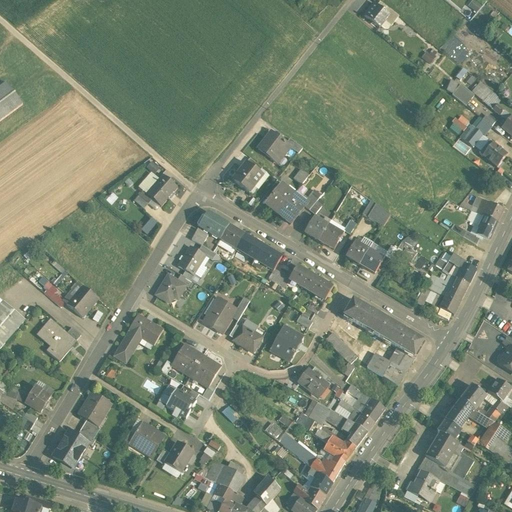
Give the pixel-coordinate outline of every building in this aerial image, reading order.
[(386,14),(375,5),(365,16),(372,21),(380,28),(385,21),(389,17),(389,16),(386,14)] [(399,17),(389,10),(386,14),(389,16),(389,17),(395,22),(399,17)] [(497,15),(493,13),(488,18),(492,21),(497,15)] [(395,22),(389,17),(385,21),(391,26),(395,22)] [(463,70),(456,79),(460,82),(467,73),(463,70)] [(456,86),(451,83),(447,92),(453,94),(456,86)] [(7,84),(0,88),(0,121),(23,105),(7,84)] [(501,101),(479,84),(472,92),(483,102),(493,111),(497,106),(501,101)] [(474,96),(460,85),(452,96),(465,107),(474,96)] [(511,118),(497,106),(493,111),(508,123),(511,118)] [(488,117),(484,122),(491,128),(495,123),(488,117)] [(508,123),(503,129),(511,136),(511,118),(508,123)] [(450,125),(455,135),(464,130),(458,120),(450,125)] [(484,122),(482,120),(478,126),(486,133),(491,128),(484,122)] [(475,129),(465,141),(472,147),(482,135),(475,129)] [(272,133),(259,150),(278,164),(291,148),(287,144),(272,133)] [(304,149),(291,139),(287,144),(291,148),(299,155),(304,149)] [(493,144),(489,142),(486,146),(479,154),(497,168),(507,155),(493,144)] [(263,168),(250,158),(246,163),(259,173),(263,168)] [(146,168),(152,175),(158,169),(151,162),(146,168)] [(259,173),(246,163),(233,181),(250,194),(264,177),(259,173)] [(303,170),(295,179),(303,185),(310,176),(303,170)] [(146,194),(146,195),(152,201),(161,208),(178,189),(163,175),(146,194)] [(295,195),(283,185),(267,205),(279,215),(295,195)] [(152,201),(146,195),(146,194),(143,192),(139,197),(149,205),(152,201)] [(295,195),(279,215),(291,224),(305,207),(307,204),(295,195)] [(307,204),(305,207),(310,211),(317,202),(318,201),(313,196),(307,204)] [(483,200),(477,198),(473,207),(478,210),(483,200)] [(476,214),(479,215),(482,216),(488,203),(483,200),(478,210),(476,214)] [(372,201),(363,216),(368,219),(377,205),(372,201)] [(317,202),(310,211),(316,215),(323,207),(317,202)] [(473,207),(463,202),(459,207),(472,212),(476,214),(478,210),(473,207)] [(503,210),(488,203),(482,216),(484,218),(497,224),(503,210)] [(391,216),(377,205),(368,219),(383,228),(391,216)] [(476,214),(472,212),(469,218),(476,221),(479,215),(476,214)] [(229,226),(209,214),(207,217),(201,227),(222,240),(229,226)] [(203,216),(198,225),(198,226),(201,227),(207,217),(204,216),(203,216)] [(329,226),(315,217),(306,233),(320,241),(329,226)] [(149,218),(140,231),(146,235),(155,223),(149,218)] [(497,224),(484,218),(478,230),(480,230),(477,236),(484,239),(486,234),(491,237),(497,224)] [(351,221),(344,232),(351,236),(357,225),(351,221)] [(245,236),(229,226),(222,240),(237,250),(245,236)] [(329,226),(320,241),(335,250),(344,235),(329,226)] [(462,238),(465,232),(453,227),(451,231),(462,238)] [(208,236),(197,230),(191,241),(201,247),(202,247),(208,236)] [(479,240),(465,232),(462,238),(476,246),(479,240)] [(282,259),(245,236),(237,250),(274,272),(275,272),(276,271),(282,259)] [(411,251),(416,244),(408,239),(400,252),(403,255),(401,259),(421,271),(427,261),(411,251)] [(369,251),(356,243),(347,258),(360,266),(369,251)] [(202,247),(201,247),(198,253),(205,258),(209,261),(213,254),(202,247)] [(392,247),(385,257),(392,261),(398,251),(392,247)] [(198,253),(190,249),(178,268),(193,277),(205,258),(198,253)] [(384,260),(369,251),(360,266),(375,275),(384,260)] [(467,265),(453,256),(448,263),(454,267),(460,271),(464,266),(465,267),(467,265)] [(447,265),(440,260),(435,268),(442,273),(447,265)] [(454,267),(448,263),(447,265),(442,273),(448,277),(454,267)] [(476,272),(465,267),(464,266),(460,271),(455,280),(458,281),(469,286),(476,272),(475,272),(476,272)] [(333,288),(297,268),(291,279),(289,282),(290,282),(325,302),(333,288)] [(286,276),(276,271),(275,272),(274,272),(270,280),(280,286),(286,276)] [(195,284),(182,276),(178,282),(187,287),(192,290),(195,284)] [(291,279),(286,276),(280,286),(285,289),(290,282),(289,282),(291,279)] [(169,277),(157,296),(171,304),(177,294),(181,297),(187,287),(178,282),(169,277)] [(443,291),(434,286),(431,292),(439,296),(445,299),(447,295),(450,297),(458,281),(455,280),(448,277),(443,291)] [(42,278),(38,283),(47,291),(44,294),(52,300),(56,295),(59,293),(42,278)] [(469,286),(458,281),(450,297),(461,303),(469,286)] [(79,284),(64,302),(65,303),(67,305),(83,319),(98,300),(79,284)] [(439,296),(431,292),(426,303),(433,306),(439,296)] [(64,302),(56,295),(52,300),(61,308),(65,303),(64,302)] [(450,297),(447,295),(445,299),(459,306),(461,303),(450,297)] [(445,299),(439,296),(433,306),(440,310),(445,299)] [(459,306),(445,299),(440,310),(441,311),(452,316),(454,317),(459,306)] [(218,300),(204,324),(223,335),(233,319),(237,311),(218,300)] [(422,343),(354,301),(345,317),(398,350),(414,360),(423,343),(422,342),(422,343)] [(0,306),(0,350),(25,323),(3,303),(0,306)] [(321,310),(311,304),(308,310),(317,315),(321,310)] [(237,311),(233,319),(239,322),(245,312),(239,308),(237,311)] [(452,316),(441,311),(439,316),(450,321),(452,316)] [(138,316),(128,332),(139,339),(153,348),(163,331),(138,316)] [(313,324),(302,317),(298,323),(310,330),(313,324)] [(66,335),(51,321),(38,337),(51,347),(46,353),(59,363),(69,351),(68,351),(75,342),(66,335)] [(242,329),(237,326),(230,337),(235,340),(242,329)] [(263,339),(244,327),(242,329),(235,340),(235,342),(234,342),(254,354),(263,339)] [(304,338),(285,328),(272,353),(290,362),(304,338)] [(72,329),(66,335),(75,342),(81,336),(72,329)] [(139,339),(128,332),(117,352),(128,358),(139,339)] [(358,359),(333,334),(325,342),(348,365),(350,366),(358,359)] [(511,340),(508,338),(503,346),(509,350),(511,352),(511,340)] [(203,357),(184,346),(172,366),(172,367),(190,378),(203,357)] [(389,356),(380,350),(377,355),(386,361),(389,356)] [(414,360),(398,350),(390,364),(407,374),(415,360),(414,360)] [(511,352),(509,350),(504,358),(500,357),(498,361),(499,365),(511,373),(511,352)] [(117,352),(116,352),(113,358),(125,365),(128,359),(128,358),(117,352)] [(386,361),(377,355),(369,369),(399,388),(407,374),(390,364),(386,361)] [(221,368),(203,357),(190,378),(208,389),(209,388),(221,368)] [(172,366),(167,362),(160,373),(166,376),(172,367),(172,366)] [(348,365),(342,374),(348,378),(354,369),(350,366),(348,365)] [(328,379),(315,368),(311,374),(324,384),(328,379)] [(311,374),(310,373),(300,385),(312,394),(313,393),(320,398),(328,387),(324,384),(311,374)] [(511,391),(498,381),(495,387),(494,386),(488,394),(492,398),(498,402),(501,404),(511,391)] [(359,392),(351,386),(347,392),(355,398),(359,393),(359,392)] [(199,396),(183,387),(180,393),(195,402),(199,396)] [(485,397),(472,387),(460,401),(474,411),(474,412),(485,397)] [(28,395),(11,388),(8,397),(17,401),(18,399),(24,402),(28,395)] [(35,388),(25,404),(41,414),(48,401),(41,397),(43,393),(42,393),(35,388)] [(53,393),(45,388),(42,393),(43,393),(41,397),(48,401),(53,393)] [(208,389),(202,398),(209,402),(215,391),(209,388),(208,389)] [(180,393),(176,390),(165,407),(174,413),(172,416),(177,419),(179,416),(186,420),(196,403),(195,402),(180,393)] [(112,406),(92,393),(78,416),(87,421),(98,429),(99,428),(112,406)] [(372,402),(359,393),(355,398),(358,401),(368,407),(372,402)] [(8,397),(3,395),(0,400),(0,402),(13,411),(17,401),(8,397)] [(351,408),(341,401),(338,406),(334,413),(347,422),(352,415),(348,412),(349,410),(351,408)] [(368,407),(358,401),(352,409),(362,416),(368,407)] [(385,411),(372,401),(371,401),(372,402),(368,407),(362,416),(375,425),(385,411)] [(474,411),(460,401),(446,422),(460,431),(469,418),(474,412),(474,411)] [(496,405),(485,419),(492,423),(497,415),(501,418),(508,409),(501,404),(498,402),(496,405)] [(318,404),(310,419),(321,427),(325,421),(331,412),(318,404)] [(237,417),(226,408),(222,413),(232,423),(237,417)] [(38,418),(27,412),(24,418),(34,424),(38,418)] [(331,412),(325,421),(341,431),(347,422),(334,413),(331,412)] [(483,417),(474,412),(469,418),(491,430),(494,425),(492,423),(485,419),(483,417)] [(314,423),(301,414),(295,424),(308,433),(314,423)] [(355,416),(351,424),(354,426),(360,419),(355,416)] [(362,416),(360,419),(354,426),(367,434),(375,425),(362,416)] [(292,423),(284,417),(280,423),(287,428),(292,423)] [(34,424),(24,418),(20,424),(30,430),(34,424)] [(98,429),(87,421),(81,432),(94,440),(101,430),(99,428),(98,429)] [(351,424),(347,422),(341,431),(347,435),(354,426),(351,424)] [(460,431),(446,422),(438,433),(440,434),(452,442),(460,431)] [(166,437),(143,423),(138,432),(138,431),(136,434),(137,434),(136,436),(132,442),(132,443),(130,446),(152,460),(166,437)] [(321,427),(314,423),(308,433),(314,437),(317,433),(321,427)] [(504,432),(494,425),(491,430),(484,441),(480,448),(490,454),(497,443),(504,432)] [(284,434),(274,426),(267,434),(278,442),(284,434)] [(354,426),(347,435),(350,437),(346,443),(356,449),(360,443),(367,434),(354,426)] [(77,437),(69,432),(61,445),(81,458),(89,444),(77,437)] [(94,440),(81,432),(77,437),(89,444),(92,447),(96,441),(94,440)] [(130,433),(124,442),(130,446),(132,443),(132,442),(136,436),(130,433)] [(327,439),(317,433),(314,437),(325,444),(327,439)] [(452,442),(440,434),(425,459),(444,470),(463,482),(474,464),(460,455),(463,449),(452,442)] [(307,455),(283,438),(279,443),(301,460),(307,455)] [(346,447),(332,438),(327,445),(324,451),(338,459),(345,464),(355,450),(348,445),(346,447)] [(477,441),(472,438),(468,444),(475,448),(476,446),(478,442),(477,441)] [(220,447),(211,441),(208,446),(218,451),(220,447)] [(511,451),(497,443),(490,454),(504,462),(511,451)] [(81,458),(61,445),(53,458),(61,463),(73,470),(81,458)] [(171,455),(166,464),(167,464),(182,473),(193,455),(178,445),(171,455)] [(201,457),(208,462),(214,453),(206,448),(201,457)] [(164,450),(157,462),(165,467),(167,464),(166,464),(171,455),(164,450)] [(323,466),(307,455),(301,460),(317,473),(318,473),(323,466)] [(323,466),(318,473),(319,475),(332,485),(345,464),(338,459),(333,467),(326,462),(323,466)] [(444,470),(425,459),(418,471),(420,473),(437,482),(444,470)] [(308,468),(302,462),(297,468),(304,474),(308,468)] [(73,470),(61,463),(56,471),(73,477),(76,472),(73,470)] [(224,468),(214,464),(206,481),(207,482),(212,484),(216,485),(224,468)] [(295,469),(288,464),(280,472),(295,485),(302,476),(298,473),(295,469)] [(239,476),(224,468),(216,485),(220,488),(233,493),(241,478),(239,476)] [(463,482),(444,470),(437,482),(439,483),(471,499),(476,490),(463,482)] [(437,482),(420,473),(414,485),(412,484),(407,492),(428,503),(433,494),(435,495),(436,493),(434,492),(439,483),(437,482)] [(316,480),(314,483),(311,489),(313,491),(326,497),(332,485),(319,475),(316,480)] [(511,481),(511,479),(503,475),(500,480),(509,486),(511,481)] [(207,482),(197,477),(195,481),(205,486),(207,482)] [(267,478),(253,494),(255,497),(266,507),(266,508),(270,503),(280,491),(270,481),(267,478)] [(284,487),(274,478),(270,481),(280,491),(284,487)] [(216,485),(212,484),(208,493),(215,496),(220,488),(216,485)] [(310,496),(299,487),(294,493),(306,503),(310,496)] [(220,488),(215,496),(224,501),(224,502),(227,503),(233,493),(220,488)] [(310,496),(306,503),(316,511),(317,511),(326,498),(326,497),(313,491),(310,496)] [(241,497),(233,493),(227,503),(234,506),(230,511),(247,511),(248,511),(239,508),(240,504),(238,503),(241,497)] [(300,501),(294,496),(287,504),(294,510),(300,501)] [(50,504),(28,497),(26,503),(41,508),(41,509),(48,511),(50,504)] [(266,507),(255,497),(248,511),(247,511),(261,511),(264,510),(264,509),(266,507)] [(219,511),(223,505),(212,499),(208,509),(213,511),(219,511)] [(26,503),(17,501),(13,511),(39,511),(41,509),(41,508),(26,503)] [(227,503),(224,502),(224,501),(223,505),(219,511),(230,511),(234,506),(227,503)] [(315,511),(300,501),(294,510),(292,511),(315,511)] [(368,501),(361,511),(372,511),(376,505),(368,501)] [(274,507),(270,503),(266,508),(266,507),(264,509),(267,511),(270,511),(272,511),(273,511),(275,510),(273,509),(274,507)]
